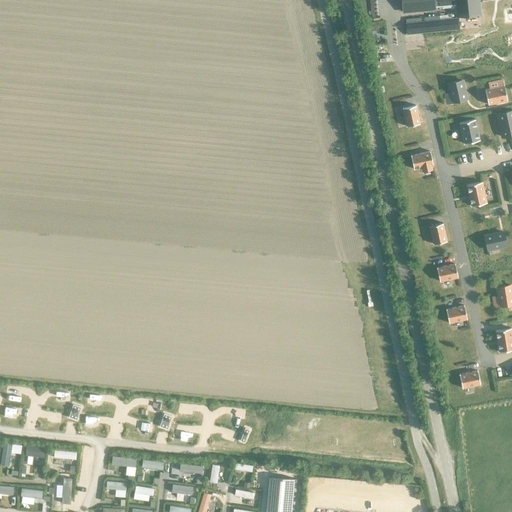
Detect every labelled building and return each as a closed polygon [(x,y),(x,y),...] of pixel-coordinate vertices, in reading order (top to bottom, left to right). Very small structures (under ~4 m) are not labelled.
[(401,0),(403,12),(434,9),(434,7),(445,6),(444,0),(401,0)] [(444,0),(445,6),(455,5),(456,16),(479,14),(477,0),(444,0)] [(456,19),(404,24),(405,36),(457,30),(456,19)] [(466,98),(462,80),(449,83),(453,101),(466,98)] [(506,100),(502,80),(497,81),(499,86),(484,89),(487,104),(506,100)] [(420,125),(416,107),(402,109),(406,128),(420,125)] [(511,134),(511,110),(497,114),(502,136),(511,134)] [(479,140),(475,118),(460,122),(464,143),(479,140)] [(432,166),(429,152),(410,157),(413,170),(420,168),(421,171),(431,169),(430,166),(432,166)] [(487,203),(482,182),(467,186),(472,207),(487,203)] [(446,241),(442,223),(429,226),(433,244),(446,241)] [(506,245),(503,231),(485,235),(488,249),(506,245)] [(439,282),(457,278),(454,264),(436,268),(439,282)] [(511,303),(511,291),(511,285),(497,287),(500,305),(511,303)] [(467,319),(463,305),(445,310),(448,323),(467,319)] [(511,350),(511,334),(511,329),(496,331),(499,352),(511,350)] [(479,385),(476,372),(458,376),(461,389),(479,385)] [(72,405),(68,418),(76,420),(80,408),(72,405)] [(163,414),(159,427),(167,429),(171,417),(163,414)] [(245,429),(240,441),(243,442),(248,430),(245,429)] [(0,464),(8,465),(11,443),(2,442),(0,458),(0,464)] [(43,457),(45,447),(27,445),(25,454),(43,457)] [(75,458),(76,451),(54,449),(53,457),(75,458)] [(136,458),(112,455),(111,464),(135,467),(136,458)] [(163,461),(142,459),(141,467),(162,469),(163,461)] [(253,465),(235,462),(234,468),(252,471),(253,465)] [(201,473),(202,465),(179,463),(179,470),(201,473)] [(219,465),(212,464),(209,481),(216,482),(219,465)] [(70,503),(71,478),(63,477),(61,503),(70,503)] [(269,477),(266,511),(290,511),(294,479),(269,477)] [(125,489),(126,482),(106,481),(105,488),(125,489)] [(0,492),(12,494),(13,486),(0,484),(0,492)] [(192,494),(193,486),(172,484),(171,491),(192,494)] [(154,488),(135,485),(134,492),(152,495),(154,488)] [(42,490),(21,487),(20,495),(41,498),(42,490)] [(254,492),(235,488),(234,495),(253,498),(254,492)] [(215,505),(217,498),(203,494),(197,511),(206,511),(209,503),(215,505)]
